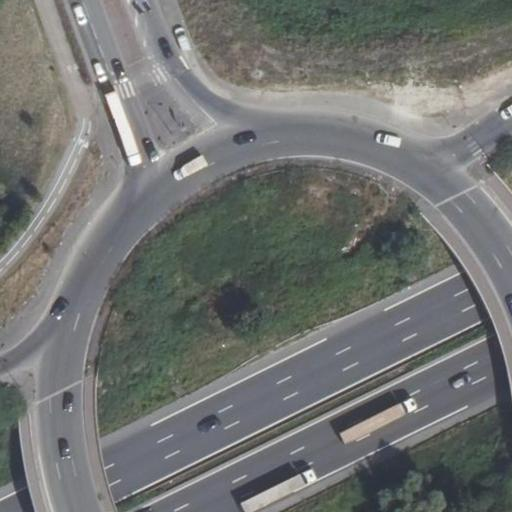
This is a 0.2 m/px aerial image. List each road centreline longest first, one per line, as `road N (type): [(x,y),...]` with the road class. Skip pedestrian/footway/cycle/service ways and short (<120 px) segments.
road 1 (motorway): [(511,274),(36,511)]
road 2 (motorway): [(201,511),(511,356)]
road 3 (secondary): [(97,273),(68,355),(71,451),(83,511)]
road 4 (secondary): [(85,0),(144,164),(138,208)]
road 5 (secondary): [(267,142),(192,87),(151,0)]
road 6 (secondary): [(511,284),(487,238),(419,171),(403,166)]
road 7 (secondary): [(267,142),(189,167),(138,208)]
road 8 (secondary): [(403,166),(337,140),(267,142)]
road 9 (motorway): [(97,273),(42,339),(0,364)]
road 10 (motorway): [(511,116),(447,157),(403,166)]
